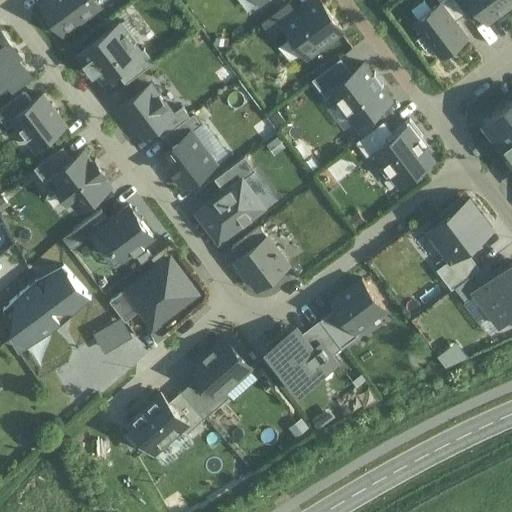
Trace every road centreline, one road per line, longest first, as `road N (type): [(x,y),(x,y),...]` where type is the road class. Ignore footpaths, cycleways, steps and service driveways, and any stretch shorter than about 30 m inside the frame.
road 1 (residential): [(225,302),(6,0)]
road 2 (residential): [(469,164),(264,310),(225,302)]
road 3 (secondary): [(330,511),(511,416)]
road 4 (residential): [(225,302),(109,395)]
road 5 (residential): [(436,117),(348,0)]
